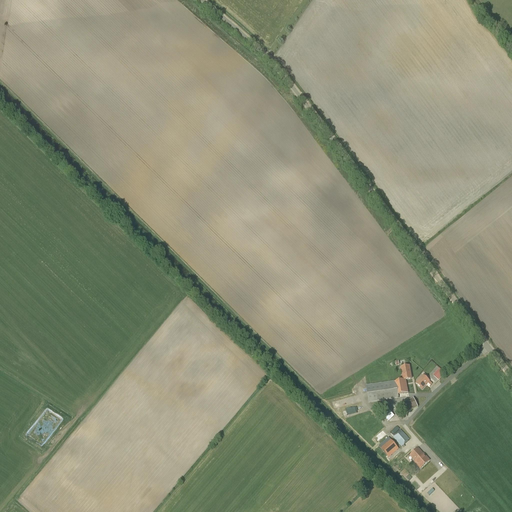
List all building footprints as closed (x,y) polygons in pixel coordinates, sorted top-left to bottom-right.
[(408,393),(406,380),(412,379),(410,366),(401,367),(403,380),(394,382),(394,381),(366,386),(369,403),(398,398),(398,395),(408,393)] [(438,380),(444,373),(440,369),(434,375),(438,380)] [(422,389),(429,381),(423,375),(415,383),(422,389)] [(402,415),(418,407),(413,398),(397,406),(402,415)] [(394,416),(382,404),(378,407),(378,408),(376,410),(380,414),(383,412),(384,413),(382,415),(389,421),(394,416)] [(402,447),(409,440),(400,430),(393,437),(402,447)] [(388,457),(398,449),(389,438),(379,446),(388,457)] [(415,462),(424,454),(418,448),(409,456),(415,461),(415,462)] [(415,462),(415,461),(414,462),(420,469),(430,460),(424,454),(415,462)] [(409,474),(405,470),(402,472),(405,474),(404,475),(410,481),(412,479),(408,475),(409,474)]
